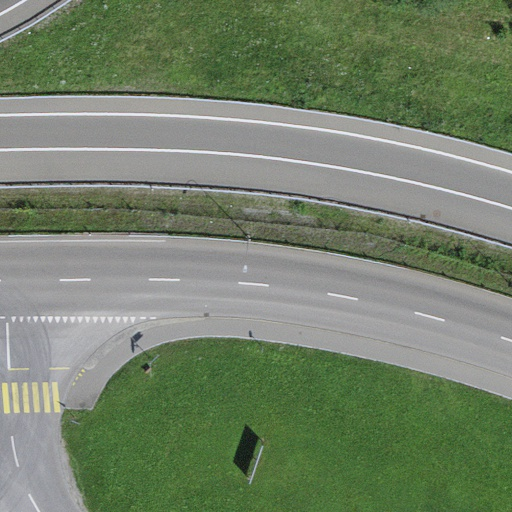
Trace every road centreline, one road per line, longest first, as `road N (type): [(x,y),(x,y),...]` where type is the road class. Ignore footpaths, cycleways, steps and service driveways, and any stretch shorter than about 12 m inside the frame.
road 1 (motorway): [(0,136),(170,134),(316,146),(511,190)]
road 2 (secondary): [(8,282),(181,277),(336,293),(511,340)]
road 3 (residential): [(8,282),(16,452),(40,511)]
